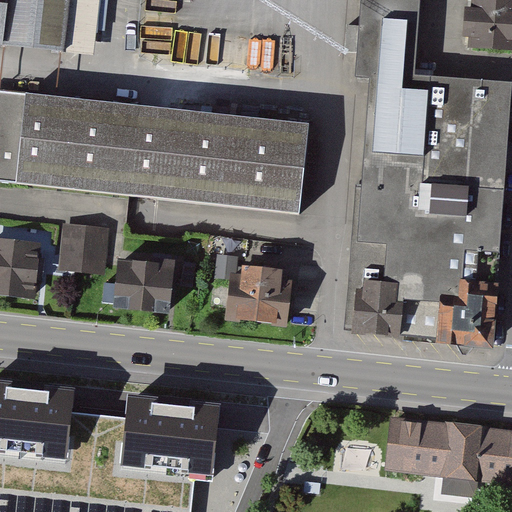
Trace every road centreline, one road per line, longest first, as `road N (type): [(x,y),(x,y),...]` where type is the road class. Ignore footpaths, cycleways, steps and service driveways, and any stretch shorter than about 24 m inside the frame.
road 1 (secondary): [(300,368),(0,337)]
road 2 (secondary): [(511,391),(300,368)]
road 3 (residential): [(300,368),(249,511)]
